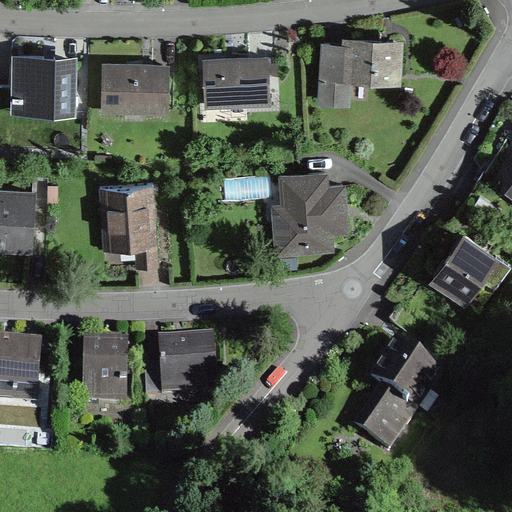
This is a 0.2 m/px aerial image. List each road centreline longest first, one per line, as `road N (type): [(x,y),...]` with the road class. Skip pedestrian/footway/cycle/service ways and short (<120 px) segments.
road 1 (residential): [(375,0),(46,22),(0,16)]
road 2 (residential): [(359,288),(154,303),(0,299)]
road 3 (residential): [(511,44),(359,288)]
road 4 (residential): [(359,288),(178,511)]
